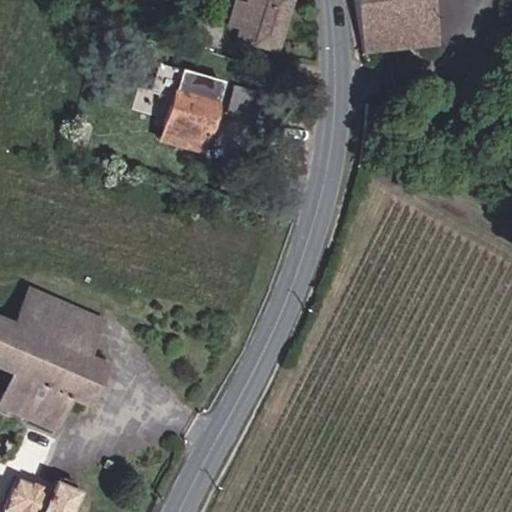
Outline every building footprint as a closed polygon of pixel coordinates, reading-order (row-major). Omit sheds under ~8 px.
[(233,0),(226,35),(279,47),(287,0),(233,0)] [(352,0),(361,52),(436,44),(430,0),(352,0)] [(191,148),(193,141),(203,98),(168,90),(156,142),(191,148)] [(413,164),(423,171),(431,160),(421,153),(413,164)] [(12,334),(83,360),(97,319),(25,296),(12,334)] [(60,426),(69,401),(83,360),(12,334),(0,330),(0,377),(12,381),(3,407),(60,426)] [(69,401),(89,406),(102,367),(83,360),(69,401)] [(72,511),(77,502),(70,499),(73,492),(60,486),(57,493),(50,491),(46,500),(15,489),(5,511),(72,511)]
